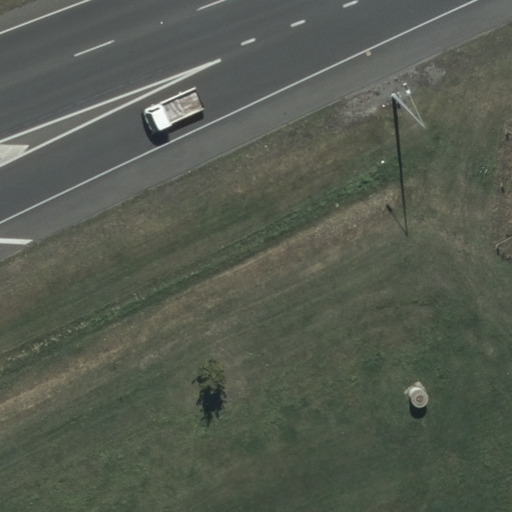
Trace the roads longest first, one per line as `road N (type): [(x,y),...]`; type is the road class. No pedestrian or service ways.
road 1 (motorway): [(388,0),(0,195)]
road 2 (motorway): [(233,0),(0,87)]
